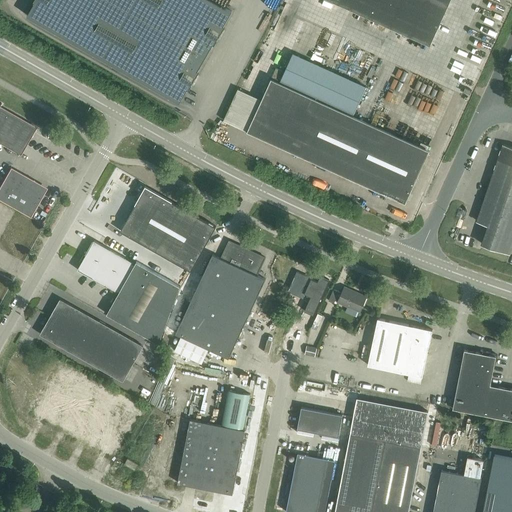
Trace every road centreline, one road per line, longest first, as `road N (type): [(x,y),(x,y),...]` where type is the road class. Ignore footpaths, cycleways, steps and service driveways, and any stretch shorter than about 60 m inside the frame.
road 1 (tertiary): [(417,259),(300,209),(124,117)]
road 2 (unclassified): [(124,117),(31,279)]
road 3 (unclassified): [(0,432),(78,479),(166,511)]
road 4 (unclassified): [(251,511),(283,347)]
road 5 (unknown): [(181,148),(256,0)]
road 6 (unclassified): [(417,259),(484,108)]
road 7 (tertiary): [(124,117),(0,47)]
